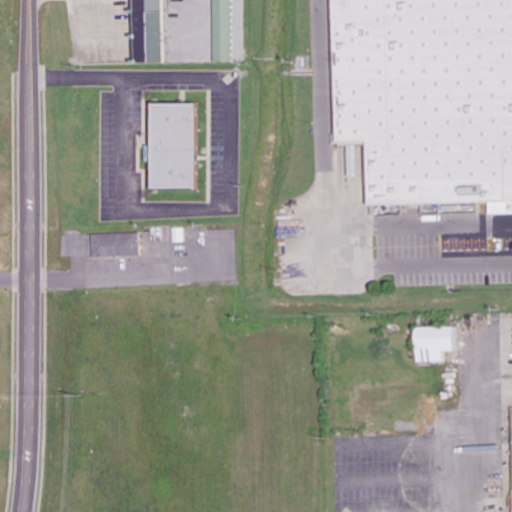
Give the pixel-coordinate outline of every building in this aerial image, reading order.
[(167,0),(152,0),(147,0),(148,53),(169,53),(167,0)] [(373,204),(511,200),(511,0),(336,0),(341,140),(353,140),(371,139),(373,204)] [(162,189),(204,190),(205,105),(164,104),(162,189)] [(140,255),(140,234),(108,234),(108,249),(116,249),(115,254),(140,255)] [(444,351),(456,350),(456,326),(414,327),(415,361),(444,360),(444,351)]
